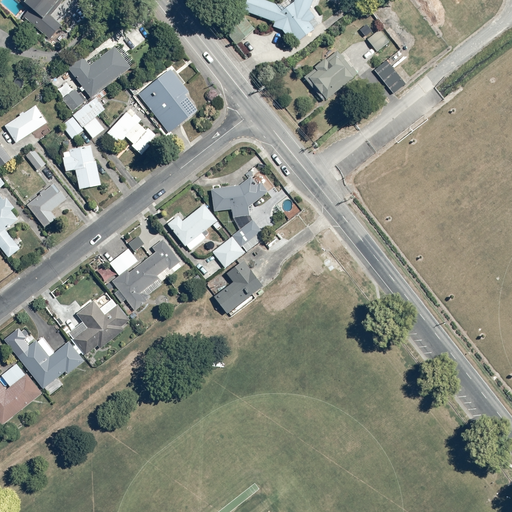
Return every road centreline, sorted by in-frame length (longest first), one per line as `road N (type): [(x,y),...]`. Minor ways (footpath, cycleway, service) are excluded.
road 1 (tertiary): [(511,436),(306,180)]
road 2 (residential): [(0,306),(256,109)]
road 3 (unclassified): [(306,180),(511,19)]
road 4 (tertiary): [(256,109),(169,0)]
